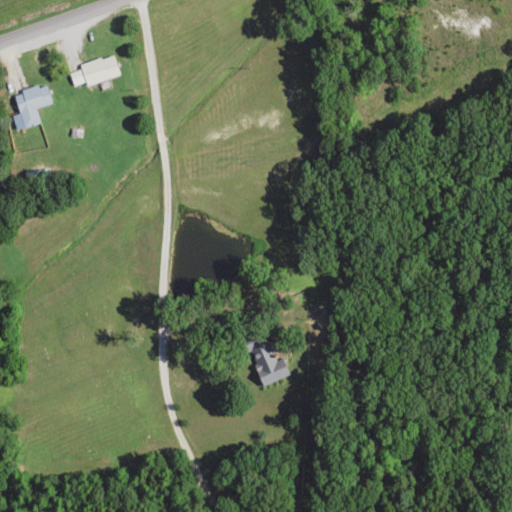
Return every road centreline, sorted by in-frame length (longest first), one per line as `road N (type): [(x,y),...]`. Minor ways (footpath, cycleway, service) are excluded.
road 1 (residential): [(130,511),(150,0)]
road 2 (residential): [(0,57),(138,0)]
